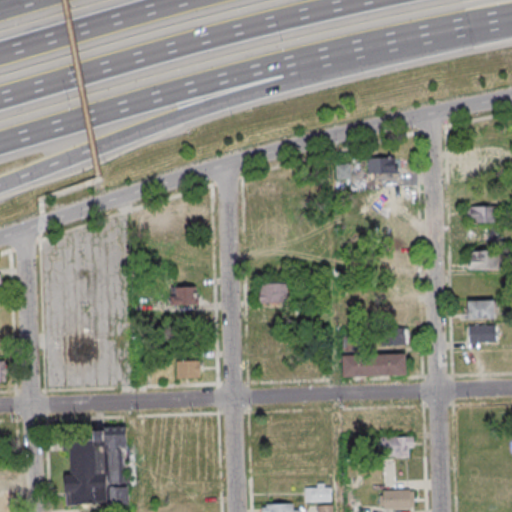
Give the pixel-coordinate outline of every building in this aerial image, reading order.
[(466,177),(498,177),(498,157),(466,157),(466,177)] [(397,158),(367,158),(367,174),(397,174),(397,158)] [(350,180),(350,165),(335,165),(335,180),(350,180)] [(488,200),(488,182),(466,182),(466,200),(488,200)] [(366,183),(366,204),(399,204),(399,183),(366,183)] [(257,203),(283,203),(283,184),(257,184),(257,203)] [(498,223),(498,206),(471,206),(471,223),(498,223)] [(142,214),(142,232),(168,232),(168,214),(142,214)] [(498,229),(470,229),(470,246),(498,246),(498,229)] [(470,269),(498,269),(498,251),(470,251),(470,269)] [(407,256),(381,256),(381,275),(407,275),(407,256)] [(260,283),(260,303),(287,303),(287,283),(260,283)] [(196,287),(171,287),(171,305),(196,305),(196,287)] [(465,300),(465,318),(493,318),(493,300),(465,300)] [(405,305),(381,305),(381,322),(405,322),(405,305)] [(496,324),(468,324),(468,342),(496,342),(496,324)] [(406,347),(407,332),(346,331),(345,346),(406,347)] [(405,354),(342,355),(343,376),(406,376),(405,354)] [(175,361),(175,378),(202,378),(202,361),(175,361)] [(64,474),(65,505),(129,503),(127,426),(93,427),(94,441),(70,441),(70,474),(64,474)] [(413,456),(413,436),(385,436),(385,456),(413,456)] [(0,493),(10,493),(10,475),(0,475),(0,493)] [(333,501),(333,487),(306,487),(306,501),(333,501)] [(413,508),(413,490),(383,490),(383,508),(413,508)]
